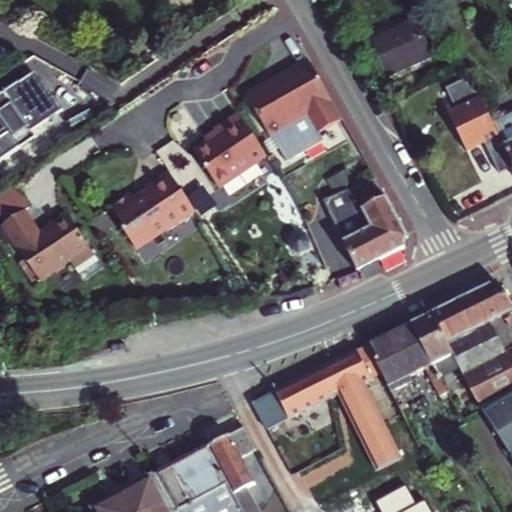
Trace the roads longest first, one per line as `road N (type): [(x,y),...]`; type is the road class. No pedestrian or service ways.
road 1 (secondary): [(450,267),(241,352),(109,382),(0,393)]
road 2 (residential): [(450,267),(305,4)]
road 3 (residential): [(305,4),(131,108)]
road 4 (residential): [(0,477),(163,403)]
